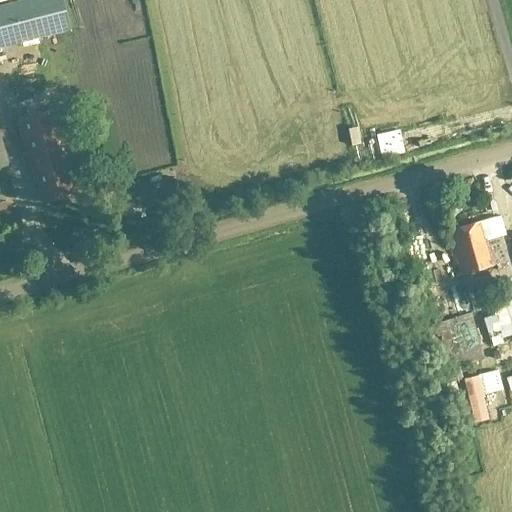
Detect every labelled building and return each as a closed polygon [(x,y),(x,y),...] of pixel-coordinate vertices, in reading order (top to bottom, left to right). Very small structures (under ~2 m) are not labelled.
[(28,0),(0,7),(0,49),(69,32),(60,0),(28,0)] [(45,99),(33,69),(9,79),(20,108),(45,99)] [(56,112),(15,123),(29,174),(33,173),(41,204),(75,195),(66,164),(70,163),(56,112)] [(378,165),(403,160),(398,135),(373,140),(378,165)] [(6,203),(0,204),(0,229),(11,227),(6,203)] [(504,265),(502,265),(495,238),(484,241),(480,223),(450,231),(454,248),(451,249),(458,277),(495,267),(496,273),(506,271),(504,265)] [(426,279),(427,293),(449,290),(447,276),(426,279)] [(511,294),(506,296),(507,297),(501,299),(500,298),(488,302),(492,317),(482,320),(487,340),(498,337),(499,340),(511,337),(511,338),(511,294)] [(484,361),(469,315),(424,329),(443,389),(445,388),(455,386),(454,383),(460,381),(456,369),(484,361)] [(496,352),(491,354),(493,362),(499,360),(496,352)] [(464,380),(474,421),(487,418),(481,396),(491,393),(501,391),(501,389),(497,372),(464,380)] [(455,386),(445,388),(452,414),(461,411),(455,386)] [(460,416),(452,418),(455,434),(455,435),(456,435),(463,433),(463,432),(460,416)] [(463,433),(456,435),(458,445),(467,443),(465,433),(463,433)]
